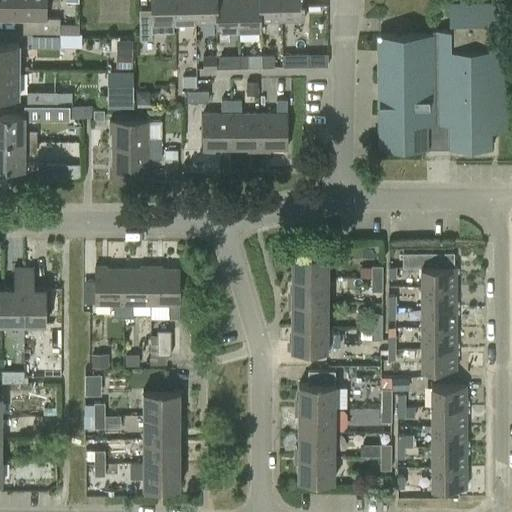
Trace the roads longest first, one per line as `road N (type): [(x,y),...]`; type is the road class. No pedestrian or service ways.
road 1 (residential): [(496,201),(499,511)]
road 2 (residential): [(259,511),(261,361),(219,222)]
road 3 (residential): [(0,223),(219,222)]
road 4 (residential): [(341,199),(345,0)]
road 5 (residential): [(496,201),(341,199)]
road 6 (residential): [(341,199),(219,222)]
